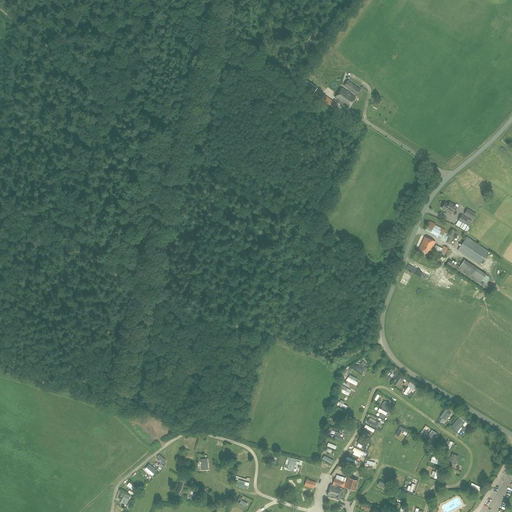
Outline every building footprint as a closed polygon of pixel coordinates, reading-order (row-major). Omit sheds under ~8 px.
[(321,66),(315,76),(336,88),(342,79),(321,66)] [(349,80),(344,86),(350,90),(348,92),(343,88),(336,97),(349,107),(356,97),(350,93),(352,91),(357,95),(361,89),(349,80)] [(316,89),(311,96),(319,101),(324,94),(316,89)] [(336,103),(330,99),(325,106),(331,110),(336,103)] [(450,214),(452,211),(453,212),(456,208),(454,206),(455,205),(450,202),(449,204),(446,202),(442,208),(450,214)] [(464,214),(472,220),(476,214),(467,208),(464,214)] [(466,231),(472,221),(462,214),(456,225),(466,231)] [(453,229),(450,235),(448,234),(447,236),(444,235),(445,232),(445,231),(445,230),(441,228),(441,229),(434,226),(435,224),(430,221),(425,230),(437,236),(451,243),(457,231),(453,229)] [(480,264),(489,251),(467,236),(458,250),(480,264)] [(431,251),(435,241),(424,237),(419,249),(430,254),(433,255),(434,252),(431,251)] [(447,247),(443,244),(441,247),(435,244),(432,248),(439,252),(440,250),(444,252),(447,247)] [(489,287),(485,284),(489,278),(489,277),(486,275),(487,274),(464,260),(459,267),(449,260),(447,265),(486,293),(486,292),(489,293),(492,289),(489,287)] [(356,365),(354,364),(352,366),(361,373),(365,366),(359,361),(356,365)] [(346,377),(345,379),(353,383),(355,377),(344,372),(343,375),(346,377)] [(398,375),(393,381),(397,384),(402,378),(398,375)] [(347,394),(349,389),(342,386),(340,390),(347,394)] [(410,396),(413,399),(415,396),(417,398),(420,394),(416,390),(410,396)] [(337,396),(335,404),(344,406),(346,399),(337,396)] [(334,419),(336,420),(339,414),(334,411),(328,422),(332,424),(334,419)] [(401,419),(405,421),(409,415),(406,413),(401,419)] [(456,418),(450,426),(454,429),(460,421),(456,418)] [(406,443),(411,434),(407,432),(402,441),(406,443)] [(191,439),(189,438),(186,444),(192,446),(195,438),(192,437),(191,439)] [(187,459),(193,459),(194,451),(182,451),(182,456),(187,456),(187,459)] [(235,453),(242,460),(244,458),(237,451),(235,453)] [(173,469),(178,473),(181,468),(176,465),(173,469)] [(137,474),(134,479),(132,483),(137,485),(139,482),(142,484),(145,478),(137,474)] [(401,486),(403,474),(399,474),(398,478),(394,478),(393,484),(401,486)] [(340,479),(335,478),(333,485),(331,484),(328,496),(341,499),(344,489),(347,478),(341,477),(340,479)] [(346,487),(356,490),(359,481),(349,478),(346,487)] [(314,489),(315,483),(307,480),(305,486),(314,489)] [(125,485),(133,490),(135,486),(127,481),(125,485)] [(477,491),(479,486),(469,482),(469,483),(464,481),(462,485),(477,491)] [(406,489),(411,491),(414,483),(411,482),(410,485),(407,484),(406,489)] [(419,491),(425,493),(427,486),(421,484),(419,491)] [(121,491),(119,495),(124,497),(121,502),(125,504),(129,495),(121,491)] [(453,507),(460,503),(457,496),(450,499),(452,504),(451,504),(453,507)] [(369,511),(383,511),(384,510),(360,502),(358,508),(369,511)] [(449,509),(446,503),(440,505),(442,511),(449,509)]
